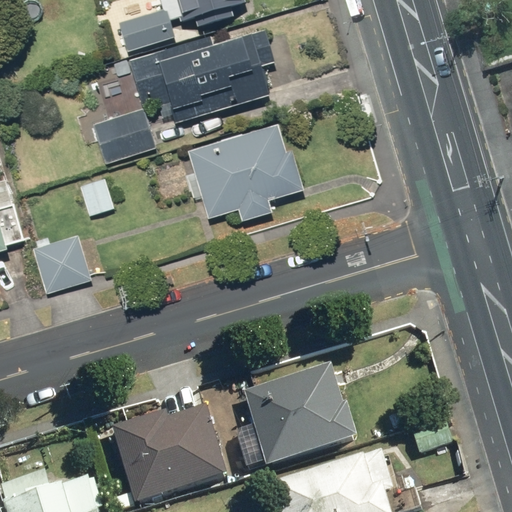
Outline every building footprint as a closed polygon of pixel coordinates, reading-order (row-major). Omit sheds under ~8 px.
[(42,0),(41,1),(39,3),(38,6),(37,8),(36,11),(36,14),(36,17),(37,20),(38,22),(40,25),(42,27),(44,28),(47,29),(50,30),(53,30),(56,30),(58,29),(61,28),(63,26),(65,24),(67,22),(68,19),(69,16),(69,13),(69,10),(68,8),(67,5),(65,3),(63,1),(61,0),(42,0)] [(186,17),(188,24),(240,8),(237,0),(166,0),(173,21),(186,17)] [(160,12),(114,27),(124,55),(169,40),(160,12)] [(90,126),(102,166),(153,151),(141,111),(90,126)] [(272,125),(184,153),(206,223),(235,214),(239,226),(268,217),(264,204),(299,193),(286,153),(281,155),(272,125)] [(103,180),(78,189),(88,218),(112,210),(103,180)] [(76,237),(30,252),(44,296),(90,282),(76,237)] [(329,372),(242,397),(264,473),(351,448),(329,372)] [(114,434),(133,509),(225,486),(206,411),(114,434)] [(444,421),(411,431),(420,458),(452,448),(444,421)] [(395,511),(380,458),(267,489),(273,511),(395,511)] [(51,479),(0,491),(0,496),(4,511),(93,511),(88,489),(55,497),(51,479)]
